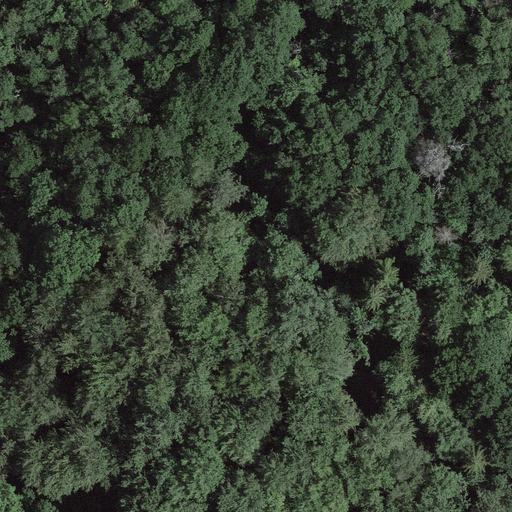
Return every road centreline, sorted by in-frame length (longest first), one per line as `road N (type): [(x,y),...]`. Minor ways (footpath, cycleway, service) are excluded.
road 1 (track): [(306,0),(234,147),(259,234),(442,475),(467,499),(511,510)]
road 2 (track): [(234,147),(162,263),(135,336),(130,395),(144,443),(183,486),(231,509)]
